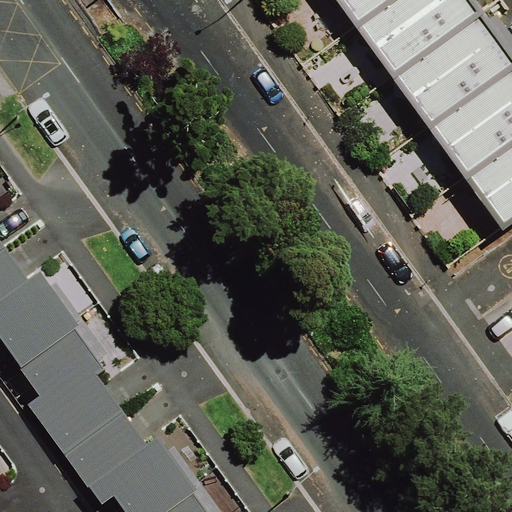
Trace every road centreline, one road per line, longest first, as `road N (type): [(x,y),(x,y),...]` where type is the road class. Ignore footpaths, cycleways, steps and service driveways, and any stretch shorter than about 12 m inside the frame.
road 1 (residential): [(386,511),(17,0)]
road 2 (residential): [(163,0),(511,479)]
